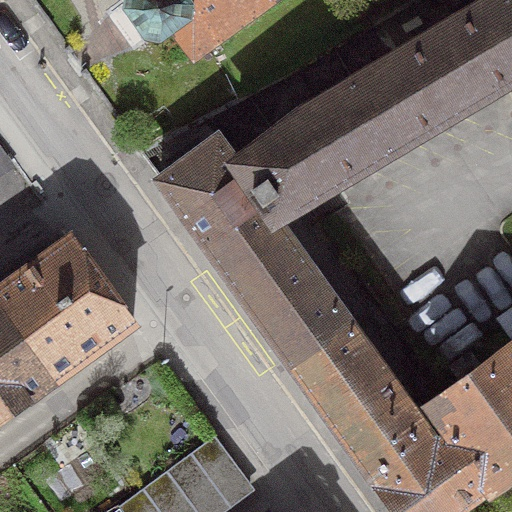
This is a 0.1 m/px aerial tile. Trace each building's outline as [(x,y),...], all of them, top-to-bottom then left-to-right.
[(121,0),(151,41),(173,25),(193,54),(267,0),(121,0)] [(428,402),(433,398),(294,205),(511,76),(511,0),(488,0),(300,110),(234,161),(217,137),(158,179),(377,484),(449,430),(428,402)] [(0,173),(15,164),(0,142),(0,173)] [(134,312),(71,218),(0,266),(0,285),(59,368),(134,312)] [(0,409),(59,368),(0,285),(0,409)] [(509,511),(511,511),(511,343),(480,365),(471,352),(451,367),(459,378),(433,398),(428,402),(449,430),(377,484),(397,511),(451,511),(487,486),(509,511)] [(118,505),(122,511),(220,511),(254,487),(214,434),(118,505)]
